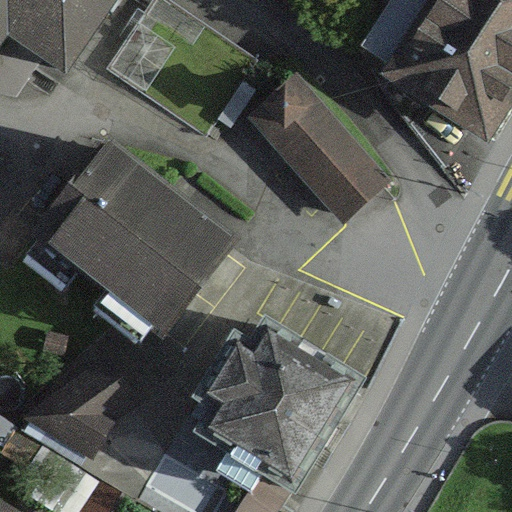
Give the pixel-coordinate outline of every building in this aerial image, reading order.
[(0,0),(0,51),(47,85),(108,0),(0,0)] [(511,0),(425,0),(372,89),(478,153),(511,97),(511,0)] [(290,78),(242,121),(337,228),(385,186),(290,78)] [(142,348),(217,254),(90,153),(15,247),(142,348)] [(275,493),(336,394),(248,340),(235,362),(220,352),(182,408),(200,420),(187,440),(275,493)] [(134,413),(100,365),(17,422),(87,465),(115,428),(134,413)] [(273,511),(275,510),(250,493),(236,511),(273,511)]
